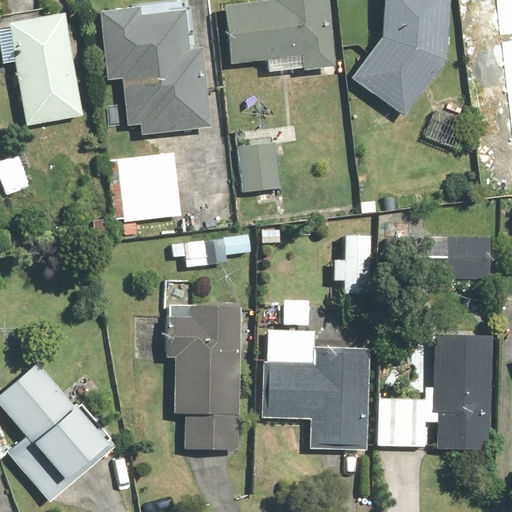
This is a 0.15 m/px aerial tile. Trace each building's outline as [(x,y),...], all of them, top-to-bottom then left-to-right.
[(322,65),(313,0),(252,0),(253,2),(210,7),(218,65),(256,60),(258,73),(322,65)] [(433,0),(370,0),(370,38),(342,79),(398,117),(435,62),(433,0)] [(511,0),(475,0),(490,100),(511,96),(511,0)] [(62,47),(54,7),(0,16),(0,63),(6,63),(18,127),(74,116),(65,67),(70,66),(66,46),(62,47)] [(126,11),(92,13),(96,79),(114,78),(116,127),(132,126),(133,133),(201,129),(196,48),(176,49),(174,12),(127,15),(126,11)] [(270,149),(232,147),(229,191),(267,193),(270,149)] [(172,218),(167,153),(101,158),(106,223),(172,218)] [(484,238),(438,236),(436,279),(482,280),(484,238)] [(412,238),(380,237),(380,272),(423,273),(424,247),(412,247),(412,238)] [(356,294),(359,240),(333,239),(332,259),(326,258),(325,281),(335,282),(334,293),(356,294)] [(225,451),(229,306),(183,305),(183,317),(155,316),(154,357),(165,357),(164,417),(176,418),(175,449),(225,451)] [(486,341),(428,340),(427,445),(485,445),(486,341)] [(362,350),(263,348),(263,361),(251,360),(250,420),(302,420),(302,450),(360,451),(362,350)] [(94,443),(25,363),(0,384),(0,420),(17,441),(1,454),(35,493),(94,443)] [(421,447),(423,399),(368,396),(366,445),(421,447)]
